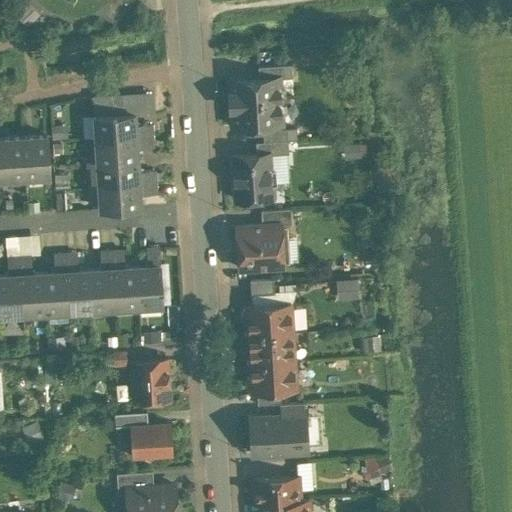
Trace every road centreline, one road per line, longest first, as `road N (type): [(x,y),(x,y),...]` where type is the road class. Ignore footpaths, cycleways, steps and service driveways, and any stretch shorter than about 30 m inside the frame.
road 1 (residential): [(203,213),(222,511)]
road 2 (residential): [(187,0),(203,213)]
road 3 (residential): [(0,224),(203,213)]
